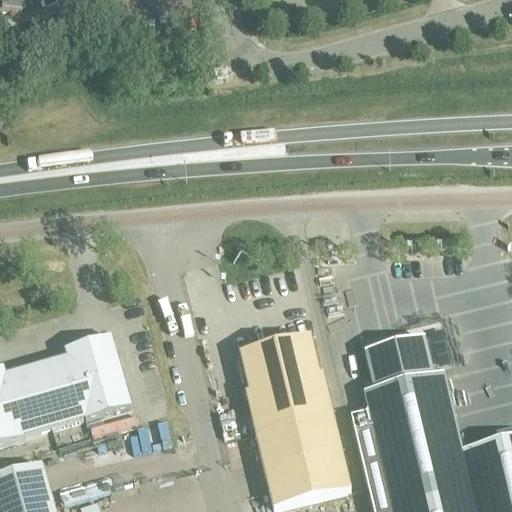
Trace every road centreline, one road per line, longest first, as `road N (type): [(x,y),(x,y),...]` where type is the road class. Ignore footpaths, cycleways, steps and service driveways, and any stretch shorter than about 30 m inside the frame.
road 1 (unclassified): [(0,234),(511,201)]
road 2 (primary): [(511,124),(292,139),(176,161)]
road 3 (primary): [(176,161),(511,157)]
road 4 (residential): [(451,23),(295,69),(275,67),(241,45),(222,0)]
road 5 (unknown): [(45,0),(225,9)]
road 6 (primary): [(0,182),(176,161)]
